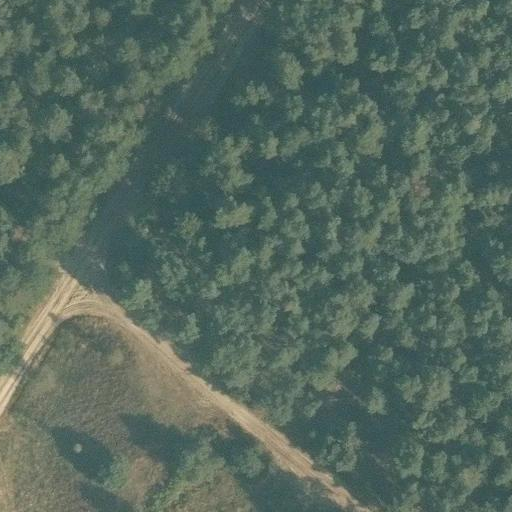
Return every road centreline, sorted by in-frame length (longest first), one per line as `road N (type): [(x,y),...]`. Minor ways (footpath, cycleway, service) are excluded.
road 1 (track): [(0,219),(369,511)]
road 2 (track): [(261,0),(0,391)]
